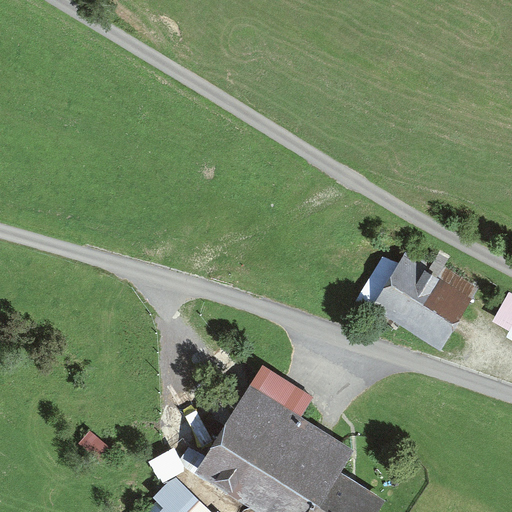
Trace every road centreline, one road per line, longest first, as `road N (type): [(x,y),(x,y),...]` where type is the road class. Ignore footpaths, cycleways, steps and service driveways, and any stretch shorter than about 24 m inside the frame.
road 1 (unclassified): [(0,228),(511,395)]
road 2 (track): [(511,271),(59,0)]
